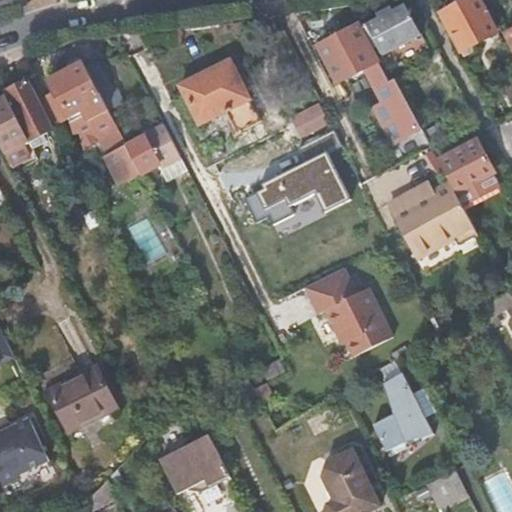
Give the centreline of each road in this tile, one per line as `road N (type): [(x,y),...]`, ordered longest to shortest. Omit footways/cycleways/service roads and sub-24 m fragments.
road 1 (unknown): [(133,23),(279,335)]
road 2 (residential): [(286,0),(84,31),(0,59)]
road 3 (unknown): [(418,0),(478,114)]
